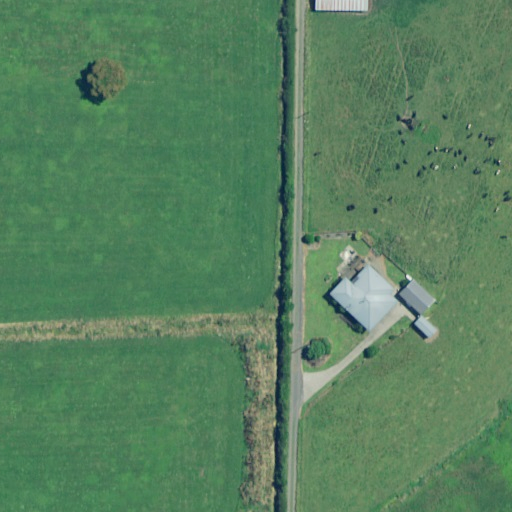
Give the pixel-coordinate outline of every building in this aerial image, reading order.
[(354,0),(304,0),(305,14),(354,15),(354,0)] [(356,254),(348,246),(339,255),(347,264),(356,254)] [(335,276),(319,292),(355,328),(388,295),(356,264),(339,281),(335,276)] [(422,296),(404,278),(390,292),(408,311),(422,296)] [(426,333),(410,317),(400,327),(416,343),(426,333)]
